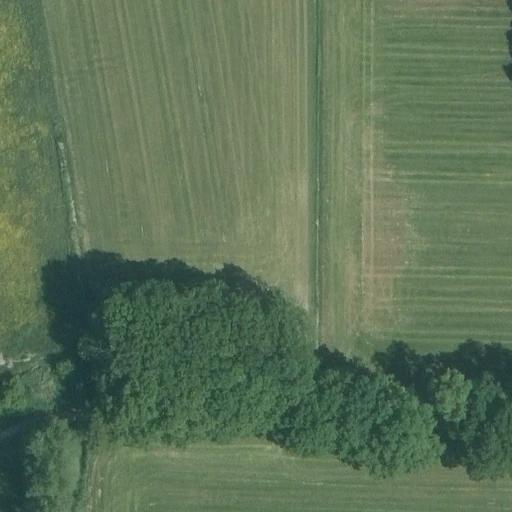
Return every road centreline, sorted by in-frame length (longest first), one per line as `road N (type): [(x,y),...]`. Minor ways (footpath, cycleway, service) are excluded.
road 1 (track): [(297,424),(65,418),(0,436)]
road 2 (track): [(511,425),(297,424)]
